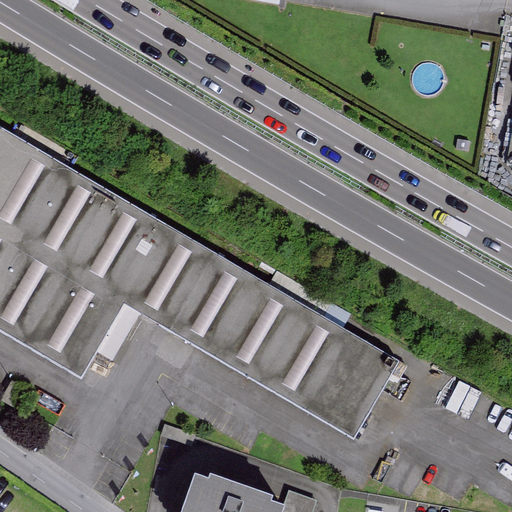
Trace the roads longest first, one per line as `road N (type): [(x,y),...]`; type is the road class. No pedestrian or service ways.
road 1 (trunk): [(0,2),(511,302)]
road 2 (unknown): [(59,492),(129,376),(154,363),(332,452),(442,436),(511,464)]
road 3 (trunk): [(511,248),(85,0)]
